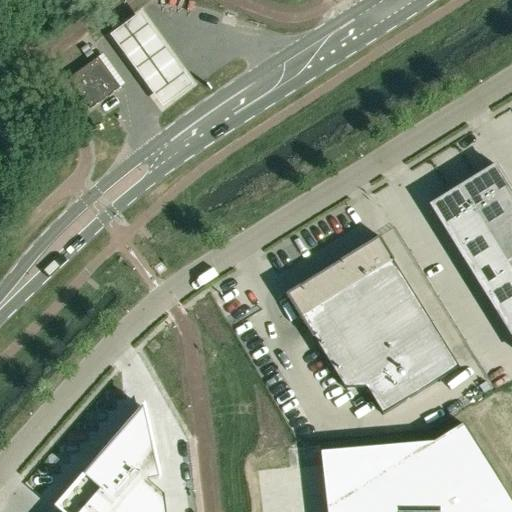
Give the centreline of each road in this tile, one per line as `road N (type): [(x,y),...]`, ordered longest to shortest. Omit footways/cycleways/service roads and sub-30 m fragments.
road 1 (unclassified): [(511,83),(167,298),(0,477)]
road 2 (secondary): [(170,150),(397,0)]
road 3 (secondary): [(0,314),(122,219),(170,150)]
road 4 (secondary): [(170,150),(108,180),(0,295)]
